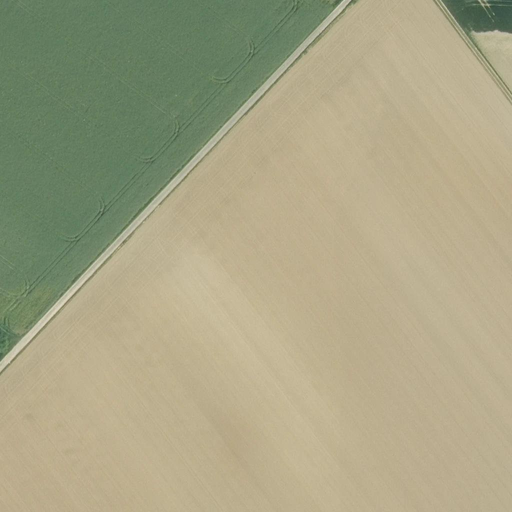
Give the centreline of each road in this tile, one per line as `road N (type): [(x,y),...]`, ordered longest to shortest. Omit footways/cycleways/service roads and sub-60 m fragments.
road 1 (track): [(348,0),(0,367)]
road 2 (track): [(511,99),(437,0)]
